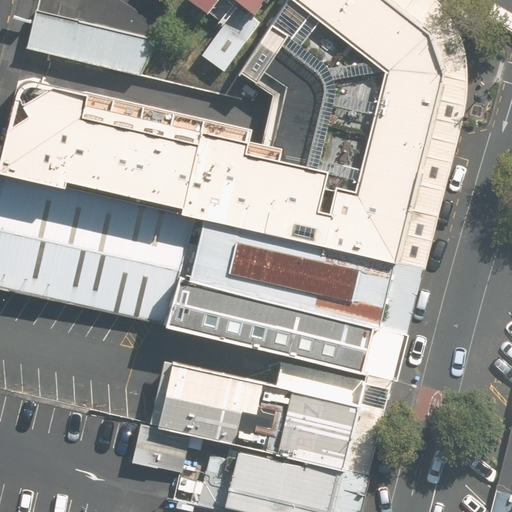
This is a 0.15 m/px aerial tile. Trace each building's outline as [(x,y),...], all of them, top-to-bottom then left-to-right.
[(0,168),(182,211),(395,261),(441,66),(427,29),(388,0),(284,0),(240,69),(277,96),(266,145),(255,143),(257,131),(19,79),(0,152),(0,168)] [(275,0),(196,0),(225,22),(201,53),(227,74),(265,25),(260,20),(275,0)] [(144,75),(162,40),(35,9),(26,47),(144,75)] [(0,287),(153,323),(165,270),(182,211),(0,168),(0,287)] [(182,211),(165,270),(383,322),(395,261),(182,211)] [(165,270),(153,323),(371,372),(383,322),(165,270)] [(167,357),(152,423),(238,442),(347,467),(364,400),(271,380),(167,357)] [(277,358),(271,380),(364,400),(369,380),(277,358)] [(238,442),(222,507),(241,511),(336,511),(347,467),(238,442)]
